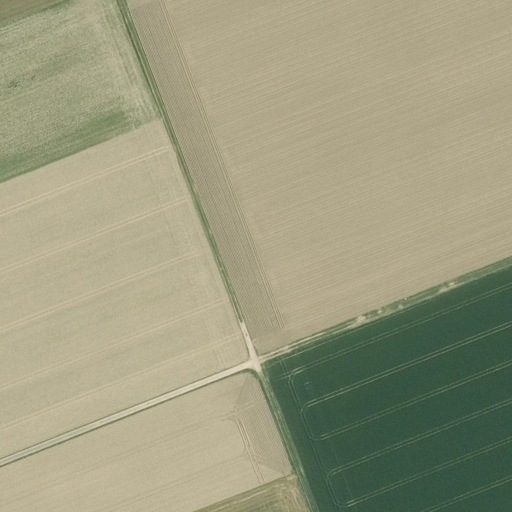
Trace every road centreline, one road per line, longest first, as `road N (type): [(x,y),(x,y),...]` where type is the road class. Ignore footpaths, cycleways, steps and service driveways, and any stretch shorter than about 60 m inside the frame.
road 1 (track): [(0,462),(511,260)]
road 2 (track): [(124,0),(312,511)]
